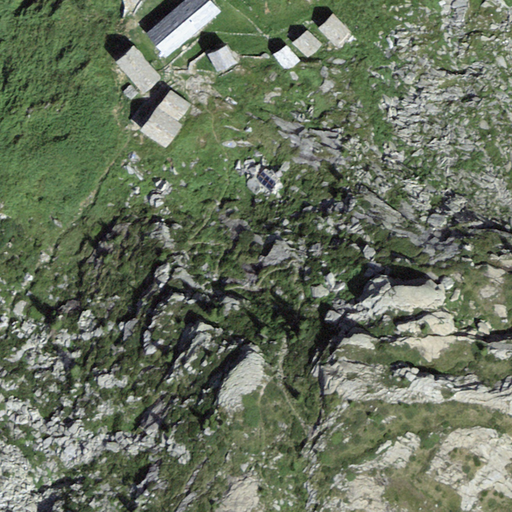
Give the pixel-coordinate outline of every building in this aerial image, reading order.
[(217,13),(205,0),(186,0),(144,35),(163,58),(217,13)] [(346,33),(331,16),(316,30),(332,46),(346,33)] [(323,49),(308,32),(292,46),(307,63),(323,49)] [(135,46),(115,62),(140,94),(160,78),(135,46)] [(223,46),(206,55),(215,72),(232,63),(223,46)] [(187,106),(167,91),(155,107),(176,122),(187,106)] [(176,122),(155,107),(138,130),(165,150),(182,126),(176,122)]
